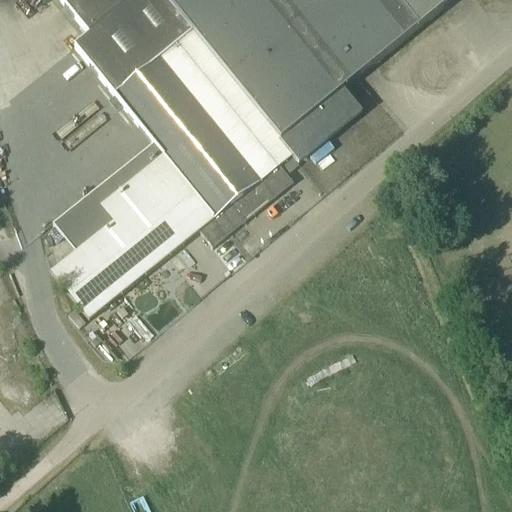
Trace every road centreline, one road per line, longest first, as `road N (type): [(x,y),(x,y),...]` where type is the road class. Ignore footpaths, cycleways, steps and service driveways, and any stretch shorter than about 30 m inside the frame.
road 1 (unclassified): [(115,409),(511,53)]
road 2 (track): [(0,213),(74,385),(115,409)]
